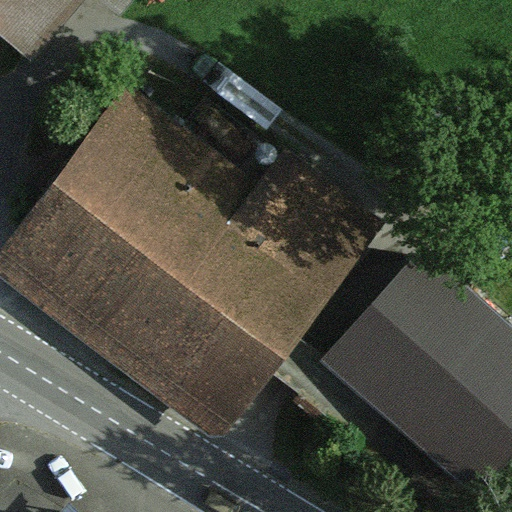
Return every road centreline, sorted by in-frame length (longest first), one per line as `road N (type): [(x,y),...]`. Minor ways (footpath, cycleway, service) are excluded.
road 1 (track): [(511,177),(385,277),(280,387),(211,487)]
road 2 (primary): [(251,511),(0,361)]
